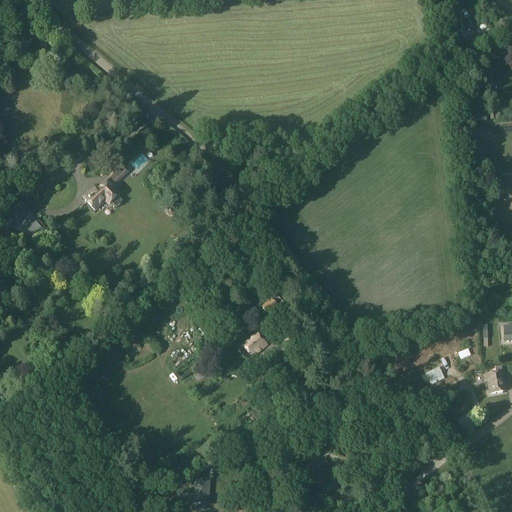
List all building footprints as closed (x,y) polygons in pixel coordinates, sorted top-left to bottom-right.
[(489,78),(485,87),(494,91),(498,82),(489,78)] [(467,111),(468,123),(485,122),(485,110),(467,111)] [(72,162),(73,164),(82,159),(78,152),(69,157),(70,158),(72,162)] [(138,159),(126,170),(132,176),(144,165),(138,159)] [(107,183),(98,191),(94,186),(80,199),(84,204),(93,214),(105,202),(108,205),(119,195),(110,186),(124,173),(118,167),(112,172),(112,174),(112,175),(111,177),(106,182),(107,183)] [(69,203),(64,194),(69,191),(64,182),(52,188),(63,207),(69,203)] [(40,208),(44,214),(53,207),(48,201),(50,199),(46,192),(41,196),(46,203),(40,208)] [(27,233),(32,240),(44,229),(21,203),(10,213),(18,222),(23,217),(32,228),(27,233)] [(0,243),(0,245),(8,245),(7,221),(0,220),(0,243)] [(248,253),(242,245),(231,253),(244,269),(264,254),(258,246),(248,253)] [(259,314),(266,321),(277,310),(270,303),(259,314)] [(511,326),(503,327),(504,342),(511,341),(511,326)] [(230,337),(233,341),(239,336),(235,332),(230,337)] [(140,348),(138,338),(133,339),(132,337),(129,337),(131,350),(140,348)] [(251,363),(265,351),(255,339),(241,351),(251,363)] [(431,377),(439,373),(436,367),(427,371),(431,377)] [(502,372),(495,373),(486,375),(489,394),(505,391),(502,372)] [(294,407),(307,401),(301,389),(288,395),(294,407)] [(443,396),(449,404),(455,399),(449,391),(443,396)] [(244,418),(251,427),(260,420),(254,411),(244,418)] [(211,470),(220,470),(220,459),(211,459),(211,470)] [(319,466),(319,470),(317,469),(314,482),(312,482),(311,487),(323,489),(326,471),(327,467),(319,466)] [(208,508),(209,485),(195,484),(194,508),(208,508)]
